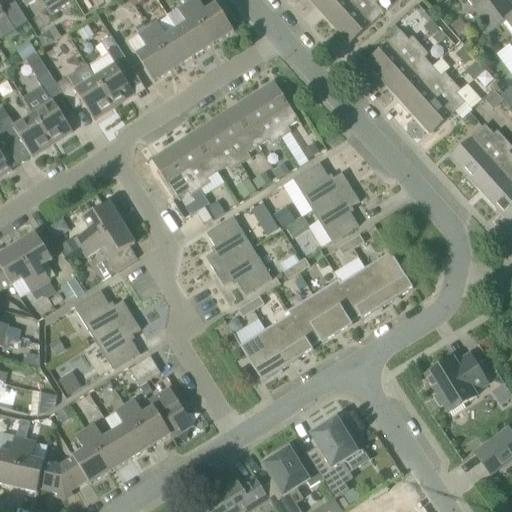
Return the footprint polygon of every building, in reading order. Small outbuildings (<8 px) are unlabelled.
[(20,0),(26,9),(39,0),(40,0),(51,17),(75,2),(73,0),(20,0)] [(128,0),(134,8),(146,0),(128,0)] [(194,0),(187,5),(214,46),(234,33),(217,6),(206,13),(197,0),(194,0)] [(308,0),(317,10),(327,0),(308,0)] [(327,0),(317,10),(333,28),(363,0),(327,0)] [(377,0),(363,0),(333,28),(344,40),(346,37),(352,43),(384,14),(376,5),(379,2),(377,0)] [(471,0),(470,1),(475,8),(472,10),(481,22),(508,2),(506,0),(471,0)] [(511,30),(511,7),(508,2),(481,22),(490,34),(506,22),(511,30)] [(15,3),(3,11),(0,7),(0,22),(7,18),(16,31),(28,23),(15,3)] [(194,58),(214,46),(187,5),(168,17),(194,58)] [(168,17),(148,30),(174,71),(194,58),(168,17)] [(460,20),(451,27),(458,37),(468,30),(460,20)] [(430,37),(439,30),(431,21),(423,28),(430,37)] [(394,26),(388,32),(394,38),(400,32),(394,26)] [(154,84),(174,71),(148,30),(138,36),(147,50),(137,57),(154,84)] [(371,70),(382,82),(420,47),(413,38),(409,42),(400,32),(394,38),(368,61),(374,67),(371,70)] [(432,40),(438,46),(447,38),(441,32),(432,40)] [(38,39),(45,49),(53,44),(46,33),(38,39)] [(132,70),(117,47),(111,37),(101,44),(108,55),(88,68),(114,109),(134,96),(121,76),(132,70)] [(382,82),(398,100),(433,69),(425,60),(429,56),(420,47),(382,82)] [(465,66),(472,59),(463,49),(455,56),(465,66)] [(477,64),(466,73),(474,83),(485,73),(477,64)] [(57,86),(59,90),(62,94),(73,112),(83,105),(94,122),(114,109),(88,68),(87,67),(57,86)] [(398,100),(414,118),(453,83),(445,74),(441,78),(433,69),(398,100)] [(23,100),(34,117),(52,146),(73,133),(54,104),(53,105),(51,101),(62,94),(59,90),(57,86),(48,73),(36,81),(41,89),(23,100)] [(468,86),(461,92),(453,83),(414,118),(425,130),(427,127),(433,134),(455,113),(465,105),(471,111),(481,101),(468,86)] [(267,87),(249,99),(277,143),(291,134),(288,129),(299,122),(276,86),(269,90),(267,87)] [(511,89),(501,97),(509,109),(511,107),(511,89)] [(494,93),(484,102),(493,111),(502,102),(494,93)] [(249,99),(231,110),(256,150),(268,142),(271,146),(277,143),(249,99)] [(471,111),(465,105),(455,113),(462,121),(472,113),(471,111)] [(248,155),(256,150),(231,110),(213,122),(241,166),(251,159),(248,155)] [(52,146),(34,117),(16,129),(9,119),(0,125),(0,131),(11,149),(21,142),(32,159),(52,146)] [(213,122),(195,134),(220,173),(228,168),(231,172),(241,166),(213,122)] [(455,164),(466,176),(505,141),(497,132),(493,136),(485,127),(453,155),(458,162),(455,164)] [(0,179),(12,172),(1,155),(11,149),(0,131),(0,179)] [(195,134),(176,145),(204,189),(211,185),(208,181),(220,173),(195,134)] [(511,151),(511,148),(505,141),(466,176),(482,194),(511,167),(511,156),(509,154),(511,151)] [(204,189),(176,145),(158,157),(160,160),(153,164),(177,201),(187,194),(190,198),(204,189)] [(303,151),(308,161),(319,154),(314,145),(303,151)] [(284,165),(274,171),(279,180),(290,174),(284,165)] [(293,182),(312,213),(351,189),(342,175),(330,182),(320,165),(293,182)] [(511,167),(482,194),(499,212),(511,200),(511,167)] [(266,174),(252,183),(257,191),(271,182),(266,174)] [(246,191),(240,195),(244,200),(256,192),(249,181),(243,185),(246,191)] [(360,204),(351,189),(312,213),(332,244),(359,228),(348,211),(360,204)] [(511,200),(499,212),(509,224),(511,221),(511,200)] [(263,204),(251,212),(258,224),(271,217),(263,204)] [(89,232),(74,241),(80,251),(122,225),(109,205),(82,221),(89,232)] [(208,210),(214,219),(222,214),(215,205),(208,210)] [(282,229),(295,221),(287,208),(274,216),(282,229)] [(196,214),(204,227),(213,221),(205,209),(196,214)] [(63,219),(48,229),(55,241),(71,231),(63,219)] [(206,259),(215,273),(253,250),(233,219),(207,235),(217,252),(206,259)] [(287,231),(293,241),(310,230),(304,220),(287,231)] [(80,251),(80,252),(86,261),(101,252),(107,262),(101,266),(108,278),(137,260),(130,249),(135,245),(122,225),(80,251)] [(36,235),(15,247),(41,289),(50,283),(51,283),(42,268),(52,262),(36,235)] [(349,244),(354,251),(364,244),(359,237),(349,244)] [(72,239),(59,247),(66,260),(67,260),(80,252),(80,251),(74,241),(72,239)] [(349,244),(338,250),(343,257),(354,251),(349,244)] [(0,256),(0,268),(12,287),(22,280),(31,295),(41,289),(15,247),(0,256)] [(245,298),(272,281),(253,250),(215,273),(224,288),(235,281),(245,298)] [(365,270),(388,306),(413,290),(391,254),(365,270)] [(295,256),(279,266),(284,274),(295,268),(300,264),(295,256)] [(295,268),(299,274),(309,268),(305,261),(295,268)] [(0,293),(12,287),(0,268),(0,293)] [(299,274),(295,268),(284,274),(288,281),(299,274)] [(365,270),(341,285),(339,281),(338,282),(360,318),(362,322),(388,306),(365,270)] [(360,318),(338,282),(313,297),(335,333),(360,318)] [(50,283),(41,289),(46,296),(47,299),(56,294),(50,283)] [(78,284),(63,294),(69,304),(85,295),(78,284)] [(101,293),(74,309),(94,341),(132,317),(123,303),(111,310),(101,293)] [(335,333),(313,297),(289,312),(311,348),(335,333)] [(249,305),(254,312),(264,307),(259,299),(249,305)] [(254,312),(249,305),(238,312),(243,319),(254,312)] [(287,313),(290,316),(265,332),(288,368),(313,352),(311,348),(289,312),(287,313)] [(94,341),(113,372),(140,356),(129,339),(141,332),(132,317),(94,341)] [(8,328),(5,338),(19,341),(21,331),(8,328)] [(265,332),(240,347),(262,384),(288,368),(265,332)] [(50,348),(56,358),(66,352),(59,341),(50,348)] [(474,394),(487,386),(470,356),(456,365),(453,361),(426,377),(437,396),(434,398),(440,409),(444,407),(449,415),(476,398),(474,394)] [(140,388),(161,375),(150,358),(130,370),(140,388)] [(69,375),(58,381),(69,399),(80,392),(69,375)] [(50,387),(51,384),(48,383),(36,381),(33,392),(49,395),(50,387)] [(511,398),(503,385),(492,393),(501,407),(511,399),(511,398)] [(170,390),(149,403),(153,410),(160,422),(181,409),(170,390)] [(170,437),(160,422),(153,410),(143,416),(135,401),(124,408),(150,449),(170,437)] [(70,407),(56,415),(63,426),(76,417),(70,407)] [(114,434),(113,434),(130,461),(150,449),(124,408),(115,413),(114,413),(115,415),(123,429),(114,434)] [(193,428),(181,409),(160,422),(170,437),(172,441),(193,428)] [(318,448),(306,456),(334,501),(349,492),(345,485),(353,480),(343,464),(361,452),(363,456),(365,455),(345,423),(343,423),(344,424),(340,426),(337,420),(322,430),(324,433),(313,440),(318,448)] [(20,421),(16,440),(25,442),(27,431),(29,424),(20,421)] [(110,474),(130,461),(113,434),(104,440),(95,426),(85,432),(110,474)] [(511,458),(511,436),(505,428),(472,455),(489,477),(511,458)] [(90,486),(110,474),(85,432),(75,438),(84,452),(74,459),(88,482),(90,486)] [(0,485),(14,489),(25,442),(16,440),(14,439),(10,456),(0,453),(0,485)] [(38,490),(44,464),(32,461),(35,450),(36,444),(25,442),(14,489),(37,494),(38,490)] [(276,487),(264,494),(269,502),(275,511),(300,511),(297,507),(304,502),(296,490),(309,482),(297,463),(300,462),(294,451),(291,453),(289,450),(287,452),(285,449),(274,456),(276,458),(263,466),(276,487)] [(71,493),(88,482),(74,459),(60,468),(66,501),(73,496),(71,493)] [(56,499),(66,501),(60,468),(44,464),(38,490),(57,495),(56,499)] [(253,511),(258,509),(268,503),(269,502),(264,494),(255,478),(240,488),(236,483),(201,505),(204,511),(244,511),(251,508),(253,511)] [(268,503),(258,509),(260,511),(272,511),(273,511),(268,503)]
